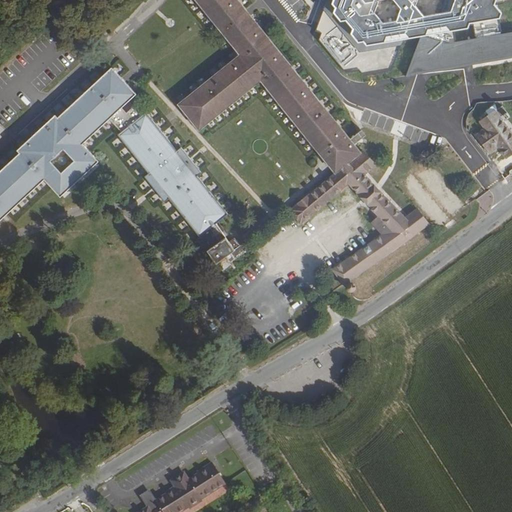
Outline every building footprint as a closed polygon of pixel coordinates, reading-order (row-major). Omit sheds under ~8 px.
[(350,139),(236,0),(193,0),(236,51),(175,100),(195,124),(256,76),(332,171),(285,209),(298,224),(349,182),(361,195),(375,184),(363,170),(373,162),(362,148),(358,148),(350,139)] [(511,0),(307,0),(302,13),(309,20),(315,17),(322,25),(315,39),(341,70),(353,70),(358,75),(386,70),(401,31),(414,29),(450,26),(452,28),(464,27),(468,18),(483,17),(488,3),(505,0),(511,0)] [(59,198),(97,163),(81,145),(134,95),(110,69),(56,119),(54,117),(16,152),(19,155),(0,172),(0,219),(43,180),(59,198)] [(511,151),(511,135),(502,121),(509,115),(502,106),(480,121),(485,130),(477,136),(489,154),(498,148),(504,157),(511,151)] [(222,214),(192,177),(198,173),(177,145),(174,148),(145,110),(115,134),(144,171),(138,175),(160,201),(164,199),(193,238),(203,230),(212,241),(201,252),(261,323),(287,302),(242,248),(232,256),(228,252),(232,247),(212,223),(222,214)] [(444,145),(452,139),(446,131),(438,137),(444,145)] [(382,192),(375,184),(361,195),(367,202),(382,192)] [(355,274),(428,222),(416,207),(402,216),(382,192),(367,202),(378,213),(372,218),(381,232),(333,269),(343,282),(350,277),(350,283),(351,289),(354,292),(358,293),(361,293),(365,291),(368,288),(368,285),(368,280),(366,277),(363,276),(360,274),(355,274)] [(133,511),(181,511),(226,485),(213,463),(133,511)]
